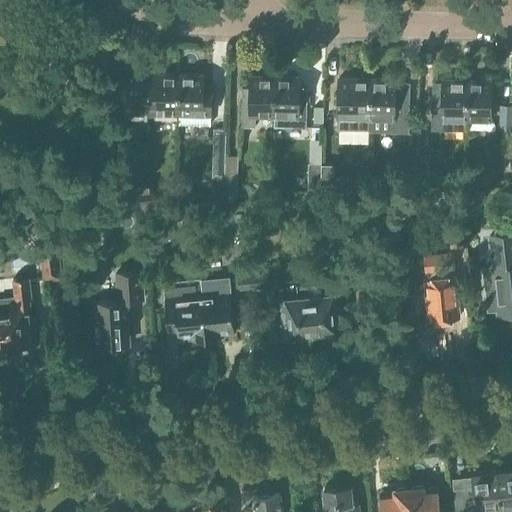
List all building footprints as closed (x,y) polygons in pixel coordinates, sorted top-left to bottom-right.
[(21,81),(0,72),(0,86),(16,93),(21,81)] [(127,116),(130,119),(134,121),(149,121),(149,115),(180,115),(181,74),(156,73),(155,85),(129,85),(129,101),(127,101),(127,116)] [(204,74),(181,74),(180,115),(211,116),(212,85),(204,85),(204,74)] [(251,87),(243,87),(242,125),(256,125),(256,117),(276,117),(276,76),(252,75),(251,87)] [(276,117),(293,118),(293,126),(307,126),(308,88),(300,88),(300,76),(276,76),(276,117)] [(372,77),(340,77),(338,129),(372,130),(372,77)] [(396,78),(372,77),(372,130),(395,130),(395,120),(396,78)] [(435,81),(435,103),(434,127),(467,128),(467,121),(468,79),(444,79),(444,81),(435,81)] [(491,122),(492,80),(468,79),(467,121),(491,122)] [(309,140),(309,164),(309,193),(322,193),(323,164),(323,140),(309,140)] [(419,179),(419,154),(404,154),(404,178),(419,179)] [(431,154),(419,154),(419,179),(444,180),(444,170),(430,170),(431,154)] [(227,200),(227,155),(213,155),(212,199),(227,200)] [(227,155),(227,200),(238,200),(239,156),(227,155)] [(334,164),(323,164),(322,193),(347,193),(348,176),(334,176),(334,164)] [(435,195),(458,194),(457,181),(434,181),(435,195)] [(140,184),(142,210),(145,210),(158,209),(157,183),(140,184)] [(61,206),(45,208),(47,223),(63,221),(61,206)] [(158,210),(158,209),(145,210),(147,242),(172,240),(170,210),(158,210)] [(462,220),(448,221),(451,247),(465,246),(462,220)] [(34,238),(37,263),(42,262),(44,280),(63,278),(57,226),(37,228),(38,238),(34,238)] [(494,267),(484,268),(489,310),(499,309),(499,313),(511,311),(511,232),(497,234),(500,266),(494,267)] [(428,271),(428,278),(427,278),(431,318),(459,316),(454,276),(454,269),(453,252),(425,254),(426,272),(428,271)] [(344,258),(347,279),(363,277),(361,256),(344,258)] [(271,287),(269,267),(254,269),(256,288),(271,287)] [(115,271),(117,298),(95,300),(98,345),(130,343),(128,299),(144,298),(143,269),(115,271)] [(239,270),(240,289),(256,288),(254,269),(239,270)] [(0,355),(1,356),(3,357),(6,357),(8,356),(11,354),(13,350),(24,349),(24,347),(35,345),(30,299),(33,299),(31,277),(13,279),(15,296),(0,297),(0,355)] [(164,281),(168,325),(177,324),(179,336),(189,335),(189,339),(208,337),(204,291),(202,278),(164,281)] [(343,329),(338,290),(322,292),(321,281),(310,282),(315,332),(329,331),(332,334),(338,333),(339,329),(343,329)] [(282,296),(287,335),(290,335),(292,338),(298,337),(300,334),(315,332),(310,282),(298,284),(299,294),(282,296)] [(235,330),(231,288),(204,291),(208,337),(226,335),(226,331),(235,330)] [(511,511),(511,468),(499,470),(503,511),(511,511)] [(478,511),(502,509),(502,511),(503,511),(499,470),(473,473),(477,511),(478,511)] [(426,485),(411,486),(413,511),(440,511),(438,487),(427,488),(426,485)] [(393,488),(394,492),(382,493),(384,511),(413,511),(411,486),(393,488)] [(359,511),(358,504),(353,504),(351,487),(325,489),(327,511),(359,511)] [(246,511),(282,511),(280,493),(254,496),(256,508),(246,509),(246,511)] [(193,510),(193,511),(222,511),(221,502),(196,507),(196,510),(193,510)]
